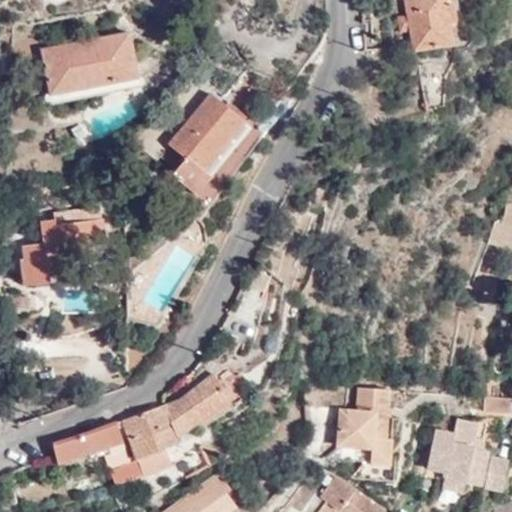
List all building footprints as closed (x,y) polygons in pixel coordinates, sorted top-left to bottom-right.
[(235,15),(224,0),(219,0),(210,6),(222,24),(235,15)] [(413,30),(416,50),(453,45),(446,0),(408,0),(410,13),(412,23),(413,30)] [(447,7),(450,24),(459,22),(456,7),(447,7)] [(398,15),(400,32),(413,30),(412,23),(410,13),(398,15)] [(49,97),(136,80),(128,33),(40,51),(49,97)] [(446,109),(446,77),(432,77),(432,109),(446,109)] [(241,122),(210,96),(169,144),(187,159),(172,176),(197,195),(211,178),(201,169),(241,122)] [(88,135),(82,125),(72,131),(78,141),(88,135)] [(511,181),(507,194),(500,223),(493,222),(488,243),(509,252),(511,252),(511,181)] [(49,282),(48,278),(47,270),(58,268),(55,249),(102,243),(99,221),(54,227),(53,221),(40,223),(44,246),(23,249),(24,263),(21,263),(23,285),(49,282)] [(511,280),(511,252),(509,252),(502,277),(511,280)] [(47,270),(48,278),(67,276),(65,267),(58,268),(47,270)] [(243,295),(233,319),(254,327),(272,279),(244,268),(234,292),(243,295)] [(180,444),(178,439),(232,401),(215,376),(181,399),(161,406),(162,408),(126,422),(144,476),(172,467),(166,449),(180,444)] [(386,390),(355,388),(354,409),(374,410),(372,438),(382,439),(386,390)] [(510,397),(486,395),(485,413),(508,413),(510,397)] [(124,418),(126,422),(162,408),(161,406),(124,418)] [(374,410),(354,409),(354,414),(336,413),(334,447),(370,449),(369,464),(387,466),(388,440),(382,439),(372,438),(374,410)] [(474,445),(476,436),(479,421),(458,417),(455,431),(436,427),(428,464),(447,468),(445,476),(466,480),(483,483),(490,449),(484,448),(474,445)] [(53,443),(55,451),(108,430),(115,427),(117,426),(116,422),(53,443)] [(108,430),(55,451),(60,465),(124,443),(117,426),(115,427),(108,430)] [(486,438),(476,436),(474,445),(484,448),(486,438)] [(509,459),(492,456),(487,485),(503,488),(509,459)] [(383,511),(346,484),(335,475),(320,494),(327,500),(317,511),(383,511)] [(466,480),(445,476),(444,484),(465,488),(466,480)] [(232,511),(221,499),(227,494),(215,480),(172,511),(232,511)] [(385,511),(346,484),(383,511),(385,511)] [(511,511),(511,500),(493,506),(490,511),(511,511)]
